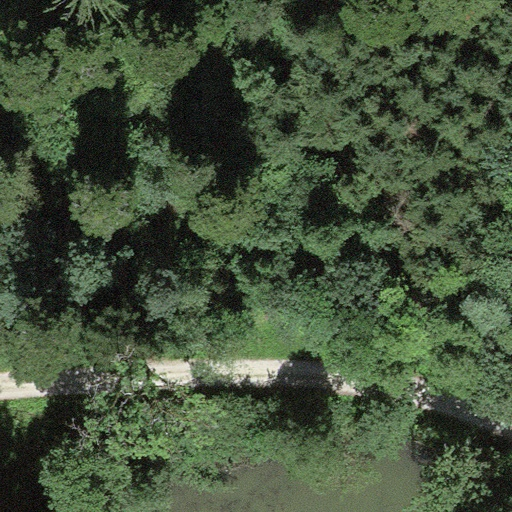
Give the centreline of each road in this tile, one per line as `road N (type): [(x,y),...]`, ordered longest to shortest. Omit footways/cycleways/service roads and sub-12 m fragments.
road 1 (track): [(511,408),(471,383),(275,368),(136,376)]
road 2 (track): [(0,386),(136,376)]
